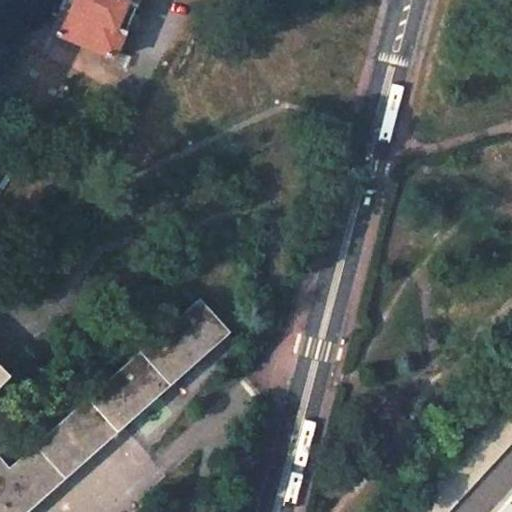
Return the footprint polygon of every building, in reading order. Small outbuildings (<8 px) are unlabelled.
[(113,60),(138,0),(65,0),(51,34),(113,60)] [(98,273),(78,242),(32,272),(52,303),(98,273)] [(266,286),(244,261),(204,297),(226,323),(266,286)] [(28,511),(229,333),(199,300),(9,469),(0,458),(0,511),(28,511)] [(0,368),(0,386),(9,377),(0,368)] [(511,394),(404,511),(447,511),(511,441),(511,394)] [(511,511),(511,496),(497,511),(511,511)]
